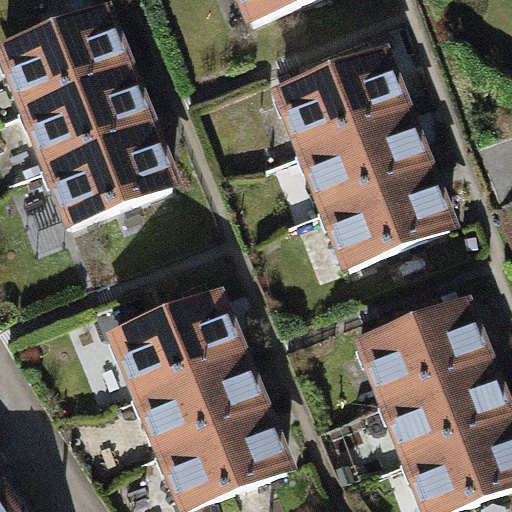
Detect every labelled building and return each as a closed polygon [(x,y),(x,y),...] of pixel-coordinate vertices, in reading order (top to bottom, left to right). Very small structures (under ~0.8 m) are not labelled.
[(241,0),(253,28),(325,0),(241,0)] [(93,23),(16,54),(24,74),(12,79),(27,116),(39,112),(116,82),(127,77),(112,39),(101,44),(93,23)] [(370,65),(294,96),(302,115),(289,120),(305,158),(316,154),(393,124),(405,119),(390,81),(378,86),(370,65)] [(116,82),(39,112),(47,132),(35,136),(50,173),(61,169),(138,139),(150,134),(135,96),(123,101),(116,82)] [(393,124),(316,154),(324,174),(312,178),(327,216),(339,211),(416,181),(427,177),(413,140),(401,144),(393,124)] [(138,139),(61,169),(69,189),(57,193),(72,232),(173,193),(158,153),(146,158),(138,139)] [(416,181),(339,211),(347,231),(335,235),(350,274),(450,235),(434,195),(423,199),(416,181)] [(125,365),(141,402),(152,398),(229,366),(240,362),(225,324),(213,329),(205,308),(129,339),(137,360),(125,365)] [(373,372),(387,410),(400,405),(476,375),(488,371),(472,332),(461,336),(453,316),(376,347),(384,368),(373,372)] [(150,426),(164,459),(176,454),(252,423),(263,419),(248,381),(237,385),(229,366),(152,398),(162,421),(150,426)] [(395,429),(410,467),(421,462),(498,433),(510,428),(495,389),(483,394),(476,375),(400,405),(407,424),(395,429)] [(172,478),(185,511),(198,511),(287,476),(271,437),(260,442),(252,423),(176,454),(184,474),(172,478)] [(418,487),(427,511),(464,511),(511,493),(511,447),(505,451),(498,433),(421,462),(429,482),(418,487)] [(0,511),(14,511),(5,497),(0,500),(0,511)]
